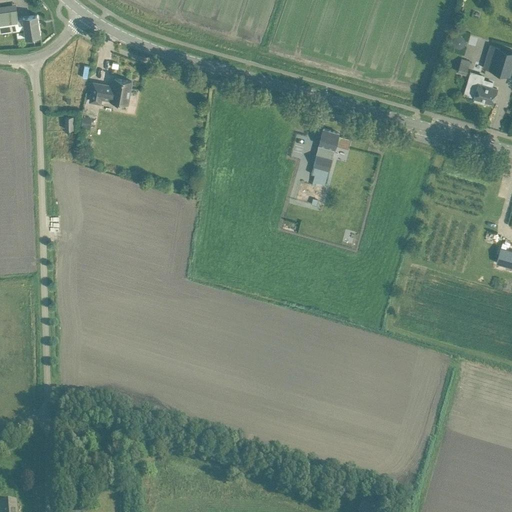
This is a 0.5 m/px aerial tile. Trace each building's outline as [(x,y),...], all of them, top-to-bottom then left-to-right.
[(17,9),(9,10),(9,7),(3,8),(4,11),(0,11),(0,32),(20,29),(25,28),(26,37),(41,34),(38,14),(23,16),(23,17),(18,18),(17,9)] [(511,50),(490,44),(483,67),(510,75),(511,66),(511,50)] [(466,73),(470,61),(461,58),(458,71),(466,73)] [(493,102),(497,88),(490,86),(492,82),(480,78),(481,75),(471,71),(465,93),(475,96),(474,97),(476,97),(475,99),(484,102),(485,100),(493,102)] [(128,103),(132,81),(115,78),(113,86),(94,82),(90,100),(100,102),(101,97),(111,99),(111,100),(128,103)] [(66,129),(73,129),(73,115),(65,115),(66,129)] [(327,177),(339,132),(323,128),(316,156),(311,172),(315,173),(312,184),(314,185),(315,182),(325,184),(327,177)] [(493,237),(507,240),(508,229),(495,227),(493,237)] [(511,249),(501,247),(497,263),(511,266),(511,249)] [(17,511),(16,501),(0,502),(1,511),(17,511)]
